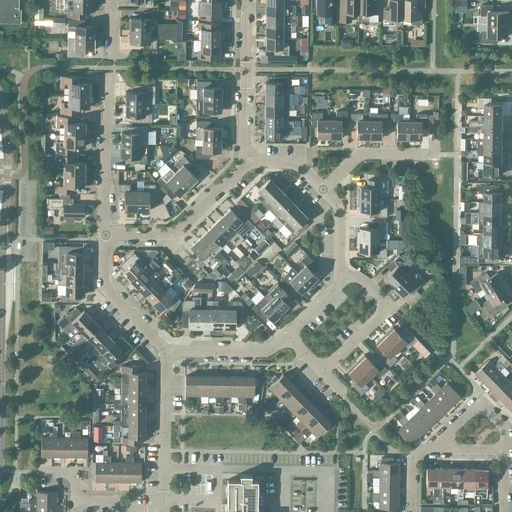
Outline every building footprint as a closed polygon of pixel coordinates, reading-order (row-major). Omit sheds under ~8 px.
[(0,0),(0,22),(21,23),(21,9),(19,9),(19,0),(0,0)] [(92,10),(92,0),(63,0),(63,11),(67,11),(67,16),(83,16),(83,10),(90,11),(90,10),(92,10)] [(222,0),(202,0),(200,0),(201,11),(198,11),(198,18),(222,18),(222,0)] [(324,22),(336,22),(336,8),(330,8),(330,0),(316,0),(316,13),(324,13),(324,22)] [(358,13),(358,0),(338,0),(339,21),(350,21),(350,13),(358,13)] [(358,0),(358,13),(358,21),(378,22),(378,0),(358,0)] [(402,18),(402,0),(389,0),(389,9),(383,9),(383,24),(394,24),(394,18),(402,18)] [(415,0),(402,0),(402,18),(411,18),(411,24),(422,24),(422,9),(416,9),(415,0)] [(455,0),(456,12),(468,12),(467,0),(455,0)] [(170,1),(170,11),(178,11),(178,9),(178,1),(170,1)] [(266,4),(266,15),(289,15),(289,4),(283,4),(266,4)] [(488,23),(508,24),(508,11),(493,11),(493,5),(481,5),(481,16),(488,16),(488,23)] [(130,18),(130,30),(150,30),(156,30),(157,12),(143,12),(143,18),(130,18)] [(289,21),(289,15),(266,15),(266,26),(295,26),(295,21),(289,21)] [(52,17),(52,26),(65,26),(65,18),(52,17)] [(75,31),(75,37),(75,38),(94,38),(94,25),(81,25),(81,19),(68,19),(68,31),(75,31)] [(186,20),(185,20),(178,20),(178,30),(186,30),(186,20)] [(200,40),(221,40),(222,22),(198,22),(198,29),(201,29),(200,40)] [(508,24),(488,23),(488,31),(481,31),(481,43),(493,43),(493,36),(508,36),(508,24)] [(295,26),(266,26),(266,36),(282,37),(291,37),(291,32),(295,32),(295,26)] [(150,30),(130,30),(130,42),(143,42),(143,48),(156,48),(156,30),(150,30)] [(282,37),(266,36),(266,48),(273,48),(273,54),(288,54),(289,42),(282,42),(282,37)] [(75,38),(75,37),(67,37),(67,56),(81,56),(81,50),(94,50),(94,38),(75,38)] [(221,40),(200,40),(200,51),(198,51),(198,58),(221,58),(221,40)] [(267,54),(267,63),(295,63),(295,55),(288,54),(273,54),(267,54)] [(69,94),(91,95),(91,87),(89,87),(89,83),(81,82),(81,76),(61,76),(61,87),(69,87),(69,94)] [(281,93),(282,88),(288,88),(288,77),(273,76),(273,82),(265,82),(265,93),(281,93)] [(203,99),(221,99),(221,87),(210,87),(210,81),(196,81),(196,99),(198,99),(203,99)] [(125,91),(125,103),(145,103),(145,97),(155,97),(155,85),(138,85),(138,91),(125,91)] [(293,86),(293,94),(304,94),(304,86),(293,86)] [(281,93),(265,93),(265,104),(292,104),(292,93),(281,93)] [(91,95),(69,94),(68,102),(61,101),(60,113),(81,113),(81,107),(89,107),(89,102),(91,102),(91,95)] [(462,94),(462,104),(479,104),(479,97),(479,94),(462,94)] [(485,115),(502,116),(502,104),(491,103),(491,97),(479,97),(479,104),(479,108),(485,108),(485,115)] [(196,99),(185,98),(184,111),(195,111),(196,99)] [(203,99),(198,99),(198,105),(196,105),(196,117),(210,117),(210,111),(220,111),(221,99),(203,99)] [(145,103),(125,103),(125,115),(138,115),(138,122),(151,122),(151,103),(145,103)] [(292,104),(265,104),(265,115),(287,115),(287,109),(300,110),(300,104),(292,104)] [(336,120),(329,120),(329,137),(341,137),(341,127),(347,127),(347,111),(336,111),(336,120)] [(329,137),(329,120),(322,120),(322,113),(311,113),(311,126),(317,127),(317,137),(329,137)] [(369,138),(369,120),(362,120),(362,113),(351,113),(351,127),(357,127),(357,138),(369,138)] [(369,120),(369,138),(381,138),(381,127),(387,127),(387,114),(369,113),(369,120)] [(409,138),(409,121),(409,119),(402,119),(402,114),(391,113),(391,127),(397,127),(397,138),(409,138)] [(416,121),(409,121),(409,138),(421,138),(421,128),(427,128),(427,114),(416,114),(416,121)] [(64,134),(86,134),(86,127),(85,127),(85,122),(77,122),(77,116),(56,115),(56,127),(64,127),(64,134)] [(265,115),(265,125),(292,126),(292,121),(287,121),(287,115),(265,115)] [(485,122),(479,122),(479,127),(502,127),(502,116),(485,115),(485,122)] [(203,139),(220,139),(220,127),(210,127),(210,121),(196,121),(196,139),(203,139)] [(292,126),(265,125),(264,137),(265,137),(272,137),(287,137),(287,131),(292,131),(292,126)] [(120,144),(147,145),(147,126),(134,126),(134,133),(121,132),(120,144)] [(502,127),(479,127),(479,132),(485,132),(484,139),(502,139),(502,127)] [(86,134),(64,134),(64,141),(56,141),(56,152),(76,153),(77,146),(84,146),(84,141),(86,141),(86,134)] [(203,139),(203,145),(196,145),(195,158),(209,158),(209,151),(220,151),(220,139),(203,139)] [(502,139),(484,139),(484,145),(478,145),(478,150),(502,150),(502,139)] [(147,145),(120,144),(120,156),(133,157),(133,163),(147,163),(147,145)] [(40,145),(40,153),(48,154),(48,146),(40,145)] [(173,145),(170,149),(175,154),(178,151),(173,145)] [(502,150),(478,150),(478,155),(484,155),(484,162),(502,162),(504,162),(504,155),(502,155),(502,150)] [(64,173),(86,174),(86,166),(84,166),(84,161),(76,161),(76,155),(56,155),(56,166),(64,166),(64,173)] [(174,172),(174,173),(188,187),(197,178),(187,169),(192,164),(183,155),(174,163),(179,168),(174,172)] [(502,162),(484,162),(484,169),(478,169),(478,180),(496,180),(496,174),(502,174),(502,162)] [(179,195),(188,187),(174,173),(174,172),(170,167),(169,168),(156,181),(166,190),(170,186),(179,195)] [(86,174),(64,173),(63,181),(56,180),(55,192),(76,192),(76,186),(84,186),(84,181),(86,181),(86,174)] [(261,201),(277,186),(269,178),(257,189),(261,193),(257,197),(261,201)] [(358,190),(358,198),(378,198),(378,192),(387,192),(387,180),(368,180),(368,187),(360,187),(360,190),(358,190)] [(391,192),(403,191),(403,181),(391,182),(391,192)] [(136,210),(137,191),(130,190),(130,184),(118,184),(118,197),(124,197),(124,210),(136,210)] [(143,191),(137,191),(136,210),(148,211),(148,197),(155,197),(155,184),(143,184),(143,191)] [(484,202),(501,202),(501,191),(497,191),(497,185),(479,185),(479,191),(484,192),(484,202)] [(284,194),(277,186),(261,201),(269,209),(284,194)] [(171,198),(165,193),(162,197),(164,205),(171,198)] [(292,201),(284,194),(269,209),(276,217),(292,201)] [(74,216),(83,216),(84,204),(73,204),(73,198),(48,198),(48,208),(64,208),(63,216),(65,216),(65,221),(73,221),(74,216)] [(240,198),(236,202),(241,208),(246,204),(240,198)] [(378,198),(358,198),(358,206),(360,206),(360,210),(372,210),(372,217),(387,217),(387,205),(378,205),(378,198)] [(300,209),(292,201),(276,217),(284,224),(300,209)] [(484,202),(479,202),(479,213),(501,213),(501,202),(484,202)] [(233,228),(237,232),(241,236),(253,225),(240,211),(236,215),(230,208),(222,216),(233,228)] [(300,209),(284,224),(291,232),(296,228),(304,220),(307,217),(300,209)] [(247,215),(255,222),(259,218),(252,211),(247,215)] [(479,213),(479,223),(501,223),(501,213),(479,213)] [(222,216),(214,224),(229,240),(229,239),(237,232),(233,228),(222,216)] [(304,220),(296,228),(299,233),(308,224),(304,220)] [(260,221),(257,224),(262,230),(266,226),(260,221)] [(357,231),(357,239),(378,239),(378,233),(386,233),(386,221),(372,221),(371,228),(359,227),(359,231),(357,231)] [(501,223),(479,223),(479,229),(473,229),(473,234),(479,234),(501,234),(501,223)] [(229,240),(214,224),(206,231),(221,247),(225,243),(229,248),(234,244),(229,239),(229,240)] [(270,238),(273,234),(267,228),(264,231),(264,232),(270,238)] [(206,231),(198,239),(214,254),(213,255),(224,265),(228,261),(218,251),(221,247),(206,231)] [(479,234),(479,245),(501,245),(501,242),(503,242),(503,235),(501,235),(501,234),(479,234)] [(269,244),(264,238),(258,243),(264,249),(269,244)] [(214,254),(198,239),(190,246),(200,256),(195,260),(202,266),(213,255),(214,254)] [(386,239),(378,239),(357,239),(357,247),(359,247),(359,251),(371,251),(371,257),(386,258),(386,247),(386,239)] [(386,239),(386,247),(397,247),(397,253),(409,241),(408,240),(386,239)] [(289,246),(294,252),(299,247),(294,241),(289,246)] [(479,262),(496,262),(496,256),(500,256),(501,245),(479,245),(479,256),(460,256),(460,265),(478,265),(479,262)] [(66,263),(83,263),(83,252),(79,252),(79,246),(58,246),(58,252),(66,252),(66,262),(66,263)] [(186,255),(179,248),(176,252),(182,258),(186,255)] [(151,250),(146,254),(151,259),(152,258),(158,252),(156,250),(151,250)] [(130,280),(145,264),(133,251),(119,265),(124,270),(122,272),(130,280)] [(251,251),(246,256),(251,261),(251,262),(256,256),(251,251)] [(297,273),(309,285),(310,284),(311,285),(318,279),(316,278),(317,277),(306,265),(312,259),(307,254),(297,263),(302,268),(298,272),(297,273)] [(391,287),(405,273),(401,268),(407,262),(399,254),(388,264),(393,269),(384,278),(386,280),(385,281),(391,287)] [(245,256),(237,264),(238,265),(243,270),(251,262),(245,256)] [(145,264),(130,280),(133,283),(131,284),(136,289),(155,270),(159,266),(152,258),(151,259),(145,264)] [(170,270),(174,267),(168,261),(166,259),(162,262),(170,270)] [(170,259),(168,261),(174,267),(176,265),(170,259)] [(262,265),(257,260),(249,268),(254,273),(262,265)] [(66,263),(66,262),(58,262),(58,267),(61,267),(60,273),(83,274),(83,263),(66,263)] [(297,273),(298,272),(291,266),(287,272),(287,273),(280,280),(287,288),(292,284),(301,293),(309,285),(297,273)] [(174,267),(170,270),(175,276),(179,273),(174,267)] [(214,267),(208,273),(214,279),(220,273),(214,267)] [(159,273),(155,270),(136,289),(137,287),(145,295),(161,280),(156,275),(159,273)] [(405,273),(391,287),(396,293),(398,292),(401,295),(410,287),(414,291),(425,281),(416,271),(410,277),(405,273)] [(488,293),(506,282),(500,273),(497,272),(485,279),(482,274),(470,281),(477,293),(485,288),(488,293)] [(83,274),(60,273),(60,279),(57,279),(57,284),(65,284),(82,285),(83,274)] [(226,277),(231,281),(235,277),(231,273),(226,277)] [(182,284),(187,288),(193,282),(188,277),(182,284)] [(161,280),(145,295),(152,303),(164,291),(165,291),(170,285),(167,282),(165,284),(161,280)] [(277,282),(264,296),(282,314),(288,308),(287,306),(289,304),(281,296),(286,291),(277,282)] [(506,282),(488,293),(491,298),(483,303),(490,314),(490,313),(501,307),(502,306),(499,301),(511,294),(511,291),(506,282)] [(65,284),(65,295),(60,294),(60,301),(78,301),(78,295),(82,295),(82,285),(65,284)] [(164,291),(152,303),(160,310),(161,309),(169,316),(180,299),(175,295),(172,298),(165,291),(164,291)] [(41,301),(50,301),(51,292),(41,292),(41,301)] [(245,292),(240,297),(248,306),(253,301),(245,292)] [(282,314),(264,296),(251,308),(259,316),(263,312),(272,321),(274,319),(275,320),(282,314)] [(200,329),(200,308),(200,304),(194,304),(194,300),(184,300),(182,303),(182,314),(189,315),(188,327),(192,327),(192,329),(200,329)] [(207,308),(200,308),(200,329),(211,329),(212,300),(207,300),(207,308)] [(217,300),(212,300),(211,329),(223,329),(223,308),(217,308),(217,300)] [(230,308),(223,308),(223,329),(231,329),(231,327),(235,327),(235,315),(241,315),(241,302),(240,300),(230,300),(230,308)] [(79,329),(91,318),(83,310),(81,312),(75,307),(68,314),(66,312),(61,316),(69,324),(62,330),(70,339),(80,329),(79,329)] [(501,307),(490,313),(493,319),(503,310),(501,307)] [(79,329),(80,329),(83,333),(73,344),(76,347),(99,325),(91,318),(79,329)] [(486,318),(479,323),(480,326),(482,329),(489,323),(486,318)] [(106,333),(99,325),(76,347),(78,349),(81,349),(90,340),(94,344),(106,333)] [(392,326),(384,335),(398,349),(400,351),(405,346),(408,348),(412,344),(417,339),(418,339),(408,329),(401,335),(392,326)] [(106,333),(94,344),(89,350),(97,357),(114,341),(106,333)] [(398,349),(384,335),(375,343),(385,353),(381,358),(389,366),(397,359),(392,354),(398,349)] [(417,339),(412,344),(418,351),(424,345),(417,339)] [(102,359),(111,368),(123,356),(119,352),(122,349),(119,346),(121,345),(116,340),(114,341),(97,357),(100,361),(102,359)] [(355,363),(369,377),(374,372),(379,376),(386,369),(378,360),(374,365),(364,354),(355,363)] [(502,363),(507,359),(503,355),(498,359),(499,361),(502,363)] [(86,359),(80,365),(84,369),(90,363),(86,359)] [(502,363),(499,361),(495,365),(489,360),(475,373),(483,382),(502,363)] [(369,377),(355,363),(347,371),(357,381),(352,386),(361,394),(368,387),(364,382),(369,377)] [(502,363),(483,382),(491,390),(505,376),(500,371),(505,366),(502,363)] [(114,377),(114,382),(128,382),(145,382),(145,371),(141,371),(141,365),(121,365),(121,377),(114,377)] [(99,379),(87,366),(84,369),(96,382),(99,379)] [(389,378),(393,382),(398,377),(394,373),(389,378)] [(272,400),(290,382),(282,374),(278,378),(275,375),(271,379),(274,382),(268,387),(274,393),(269,398),(272,400)] [(196,402),(197,376),(185,376),(185,395),(193,395),(193,402),(196,402)] [(208,376),(197,376),(196,402),(200,402),(200,395),(208,395),(208,376)] [(220,376),(208,376),(208,395),(215,395),(215,402),(219,402),(220,376)] [(220,376),(219,402),(223,402),(223,396),(231,396),(231,376),(220,376)] [(238,396),(238,403),(242,403),(242,377),(231,376),(231,396),(238,396)] [(505,376),(491,390),(499,398),(511,385),(511,380),(510,382),(505,376)] [(242,377),(242,403),(246,403),(246,396),(254,396),(254,377),(242,377)] [(145,393),(145,382),(128,382),(114,382),(114,387),(121,387),(121,393),(145,393)] [(272,400),(274,403),(279,398),(285,404),(298,390),(290,382),(272,400)] [(436,383),(433,386),(451,404),(460,396),(446,382),(441,388),(436,383)] [(511,385),(499,398),(507,406),(511,401),(511,385)] [(435,393),(430,398),(443,412),(451,404),(433,386),(430,388),(435,393)] [(306,398),(298,390),(285,404),(289,409),(285,414),(287,417),(306,398)] [(113,399),(113,403),(145,404),(145,393),(121,393),(121,399),(113,399)] [(306,398),(287,417),(290,420),(295,415),(300,420),(314,406),(306,398)] [(443,412),(430,398),(424,404),(420,399),(417,402),(435,420),(443,412)] [(264,407),(269,403),(265,399),(260,403),(264,407)] [(269,403),(264,407),(266,409),(267,410),(272,405),(274,403),(272,400),(269,403)] [(419,409),(413,414),(427,428),(435,420),(417,402),(414,404),(419,409)] [(145,404),(113,403),(113,408),(121,409),(121,414),(128,414),(144,415),(145,404)] [(322,415),(314,406),(300,420),(306,426),(301,430),(300,430),(293,437),(296,440),(301,435),(303,433),(322,415)] [(113,420),(113,425),(120,425),(144,426),(144,415),(128,414),(121,414),(121,420),(121,415),(113,420)] [(285,414),(277,420),(280,424),(285,419),(287,417),(285,414)] [(403,415),(400,417),(419,436),(427,428),(413,414),(408,420),(403,415)] [(322,415),(303,433),(306,436),(311,431),(316,437),(330,423),(322,415)] [(419,436),(400,417),(398,420),(402,425),(397,430),(410,444),(419,436)] [(285,419),(280,424),(283,427),(284,427),(289,422),(285,419)] [(120,425),(120,429),(118,431),(118,435),(120,436),(120,442),(140,442),(140,437),(144,437),(144,426),(120,425)] [(102,426),(93,426),(93,441),(102,441),(102,426)] [(41,456),(52,456),(53,430),(49,430),(49,437),(41,437),(41,456)] [(53,430),(52,456),(64,457),(64,437),(56,437),(56,430),(53,430)] [(64,437),(64,457),(75,457),(75,430),(72,430),(72,437),(64,437)] [(75,430),(75,457),(87,457),(87,437),(79,437),(79,431),(75,430)] [(106,481),(106,455),(103,455),(103,462),(95,462),(94,481),(106,481)] [(110,455),(106,455),(106,481),(117,481),(118,462),(110,462),(110,455)] [(125,462),(118,462),(117,481),(129,482),(129,455),(125,455),(125,462)] [(129,455),(129,482),(141,482),(141,462),(133,462),(133,455),(129,455)] [(372,473),(398,474),(399,462),(393,462),(393,457),(381,457),(381,470),(372,470),(372,473)] [(433,496),(438,496),(438,485),(438,468),(426,468),(426,485),(433,485),(433,496)] [(450,468),(438,468),(438,485),(438,496),(443,496),(443,486),(450,486),(450,468)] [(462,496),(462,493),(462,486),(462,468),(450,468),(450,486),(457,486),(457,496),(462,496)] [(462,486),(462,493),(464,493),(464,491),(474,491),(474,468),(462,468),(462,486)] [(474,491),(474,504),(482,504),(482,496),(486,496),(486,485),(493,485),(493,474),(487,474),(487,468),(474,468),(474,491)] [(372,473),(372,477),(379,477),(379,485),(398,485),(398,474),(372,473)] [(256,511),(257,505),(266,505),(266,494),(267,494),(257,493),(257,480),(250,479),(251,475),(251,474),(240,474),(240,479),(227,479),(226,511),(256,511)] [(372,492),(372,496),(398,497),(398,485),(379,485),(379,492),(372,492)] [(30,503),(56,503),(56,491),(37,491),(36,499),(30,499),(30,503)] [(398,497),(372,496),(372,500),(379,500),(379,508),(398,508),(398,497)] [(55,511),(56,503),(30,503),(30,506),(30,507),(36,507),(36,511),(55,511)]
